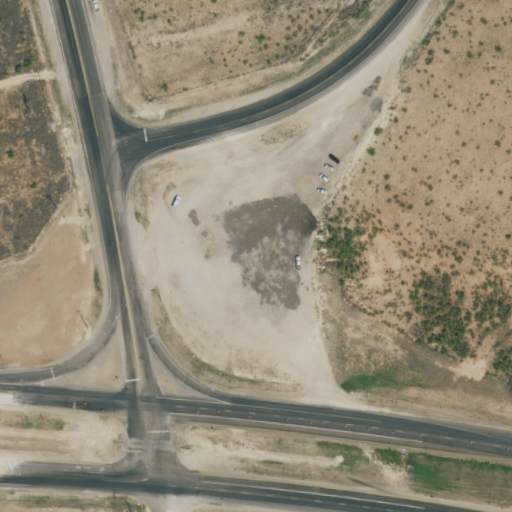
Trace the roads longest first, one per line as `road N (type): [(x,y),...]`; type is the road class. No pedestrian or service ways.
road 1 (primary): [(511,448),(234,411),(0,394)]
road 2 (primary): [(0,471),(417,511)]
road 3 (primary): [(105,153),(240,123),(296,98),(355,63),(413,0)]
road 4 (primary): [(160,481),(105,153)]
road 5 (primary): [(364,427),(212,388),(172,356),(129,290)]
road 6 (primary): [(124,262),(118,311),(101,342),(64,366),(0,379)]
road 7 (secondary): [(105,153),(70,0)]
